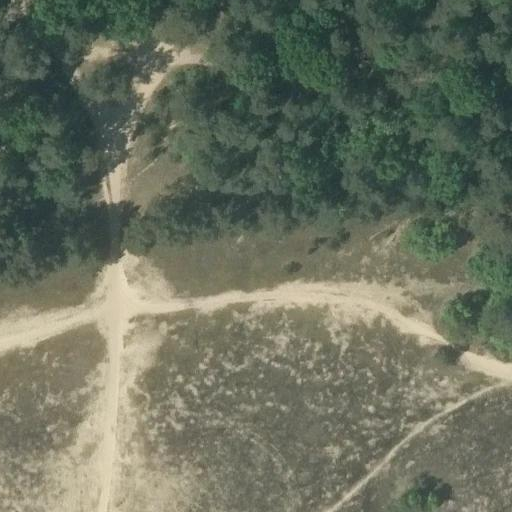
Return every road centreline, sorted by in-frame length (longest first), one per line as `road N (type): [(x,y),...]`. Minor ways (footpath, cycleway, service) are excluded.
road 1 (track): [(68,61),(124,123),(111,164),(100,511)]
road 2 (track): [(161,44),(330,70),(511,85)]
road 3 (track): [(10,8),(68,61),(161,44)]
